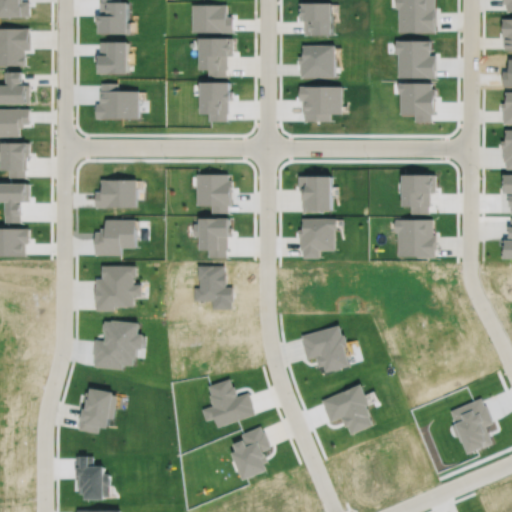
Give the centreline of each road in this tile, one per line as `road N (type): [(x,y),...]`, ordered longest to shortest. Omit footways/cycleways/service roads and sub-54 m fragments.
road 1 (residential): [(333,511),(269,337),(267,0)]
road 2 (residential): [(63,0),(62,343),(43,426),(43,511)]
road 3 (residential): [(63,145),(469,147)]
road 4 (residential): [(511,368),(469,270),(469,0)]
road 5 (residential): [(392,511),(511,461)]
